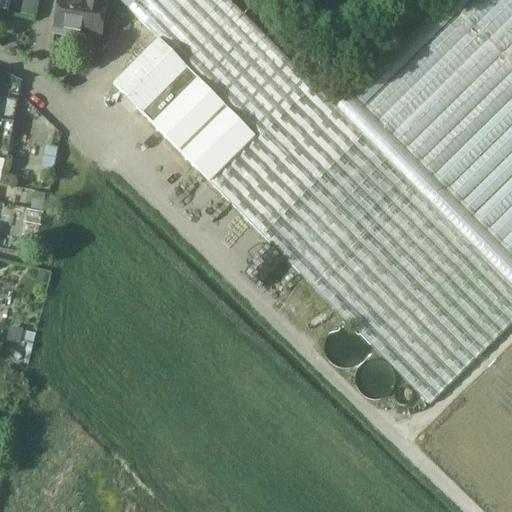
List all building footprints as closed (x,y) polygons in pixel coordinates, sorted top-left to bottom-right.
[(9,0),(0,0),(0,10),(7,12),(9,0)] [(30,0),(24,0),(21,16),(34,18),(37,1),(30,0)] [(79,0),(63,0),(56,31),(103,41),(109,0),(82,0),(83,0),(79,0)] [(120,0),(159,40),(113,85),(143,116),(210,183),(430,406),(511,325),(511,252),(355,90),(343,102),(336,109),(228,0),(120,0)] [(511,0),(447,0),(355,90),(511,252),(511,0)] [(0,511),(6,511),(11,508),(0,496),(0,511)]
